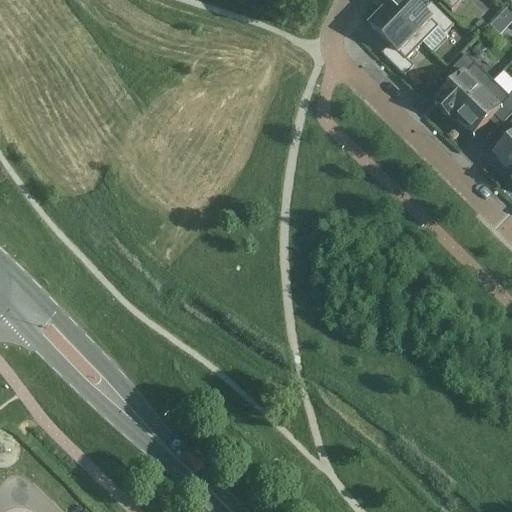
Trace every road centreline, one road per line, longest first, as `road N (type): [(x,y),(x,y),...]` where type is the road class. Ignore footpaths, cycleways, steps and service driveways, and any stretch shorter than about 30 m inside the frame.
road 1 (residential): [(511,229),(329,50),(354,0)]
road 2 (tertiary): [(128,411),(21,282)]
road 3 (tertiary): [(4,310),(71,379),(128,411)]
road 4 (tertiary): [(229,511),(128,411)]
